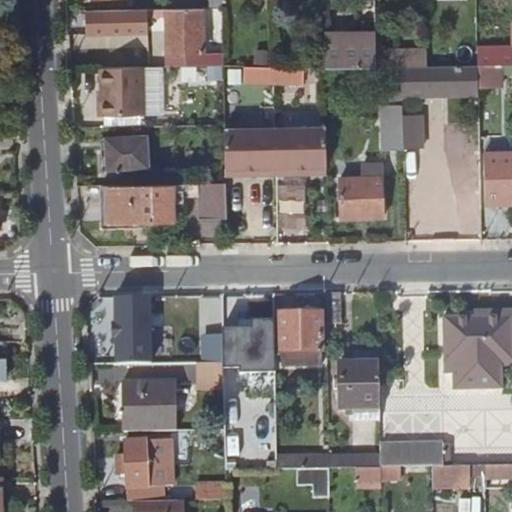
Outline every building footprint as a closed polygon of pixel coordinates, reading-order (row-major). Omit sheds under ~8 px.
[(207,0),(208,9),(221,9),(220,0),(207,0)] [(158,10),(101,11),(101,14),(85,14),(87,35),(101,35),(101,31),(158,31),(158,10)] [(209,67),(222,67),(222,56),(203,56),(201,10),(166,10),(167,68),(209,67)] [(374,22),(375,41),(375,60),(389,60),(389,23),(374,22)] [(324,43),(324,70),(375,69),(375,60),(375,41),(324,43)] [(476,67),(499,67),(511,66),(511,48),(476,48),(476,67)] [(254,49),(254,64),(305,65),(305,51),(254,49)] [(375,69),(401,69),(401,60),(389,60),(375,60),(375,69)] [(223,77),(223,72),(222,67),(209,67),(210,85),(223,85),(223,77)] [(426,69),(401,69),(402,90),(435,90),(434,98),(443,97),(443,90),(474,90),(473,67),(426,69)] [(499,67),(476,67),(477,89),(499,89),(499,67)] [(144,68),(101,69),(102,117),(145,116),(144,68)] [(304,70),(274,71),(274,88),(304,87),(304,70)] [(274,88),(274,71),(244,72),(244,88),(274,88)] [(211,126),(223,126),(223,111),(210,112),(211,117),(211,126)] [(402,121),(402,131),(416,131),(415,116),(402,116),(402,121)] [(195,118),(195,127),(211,126),(211,117),(195,118)] [(389,163),(403,163),(402,131),(402,121),(389,121),(389,163)] [(299,169),(326,168),(325,128),(274,129),(275,176),(299,175),(299,169)] [(251,177),(275,176),(274,129),(223,131),(224,171),(251,170),(251,177)] [(105,140),(106,171),(146,170),(146,137),(105,140)] [(511,154),(481,155),(484,205),(501,205),(501,200),(511,199),(511,154)] [(340,180),(341,218),(383,219),(384,180),(340,180)] [(281,182),(279,202),(304,204),(305,184),(281,182)] [(224,214),(224,185),(197,185),(198,215),(224,214)] [(107,223),(151,222),(171,222),(170,186),(106,187),(107,223)] [(106,187),(97,187),(98,230),(151,229),(151,222),(107,223),(106,187)] [(340,294),(324,294),(325,325),(341,325),(340,294)] [(113,362),(154,364),(156,296),(115,295),(113,362)] [(474,319),(475,317),(443,318),(443,375),(452,375),(453,390),(501,390),(501,367),(511,366),(511,310),(495,311),(495,364),(468,363),(468,358),(446,358),(445,319),(474,319)] [(484,316),(475,317),(474,319),(445,319),(446,358),(468,358),(468,363),(495,364),(495,311),(484,311),(484,316)] [(280,366),(298,367),(297,352),(320,352),(320,313),(279,315),(280,366)] [(297,352),(298,367),(320,367),(320,352),(297,352)] [(355,423),(379,424),(378,363),(340,364),(342,411),(354,411),(355,423)] [(198,391),(223,391),(223,364),(198,364),(198,383),(198,391)] [(122,412),(123,434),(176,433),(177,383),(127,384),(127,412),(122,412)] [(126,503),(134,503),(156,503),(156,487),(171,486),(170,442),(124,443),(125,456),(116,456),(116,475),(125,475),(126,503)] [(380,446),(380,456),(443,455),(443,444),(380,446)] [(380,456),(380,468),(432,468),(444,467),(443,455),(380,456)] [(328,457),(328,469),(342,469),(358,469),(361,469),(362,456),(328,457)] [(361,469),(380,468),(380,456),(362,456),(361,469)] [(277,458),(278,470),(295,470),(328,469),(328,457),(277,458)] [(511,465),(483,466),(483,477),(511,476),(511,465)] [(469,477),(483,477),(483,466),(469,467),(469,477)] [(381,480),(380,468),(361,469),(358,469),(358,482),(381,480)] [(328,469),(295,470),(295,486),(310,486),(311,498),(329,498),(329,484),(328,469)] [(342,469),(328,469),(329,484),(342,483),(342,469)] [(225,487),(195,487),(195,502),(225,501),(225,487)] [(182,511),(182,502),(156,503),(134,503),(134,511),(182,511)]
